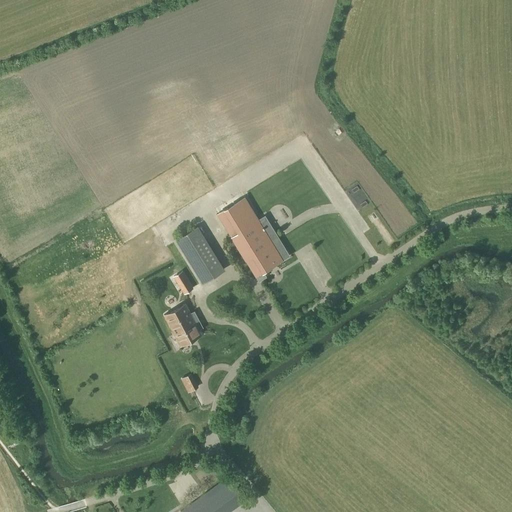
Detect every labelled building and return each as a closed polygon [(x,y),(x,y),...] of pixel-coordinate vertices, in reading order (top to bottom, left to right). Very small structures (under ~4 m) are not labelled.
[(244,198),(218,214),(256,276),(259,281),(267,277),(263,271),(282,260),(289,256),(264,215),(257,220),(244,198)] [(202,284),(224,270),(197,226),(175,240),(202,284)] [(183,294),(193,288),(182,272),(173,277),(183,294)] [(180,346),(201,335),(185,304),(163,315),(180,346)] [(193,373),(184,378),(192,392),(201,386),(193,373)] [(187,506),(191,511),(212,511),(215,510),(204,495),(187,506)]
